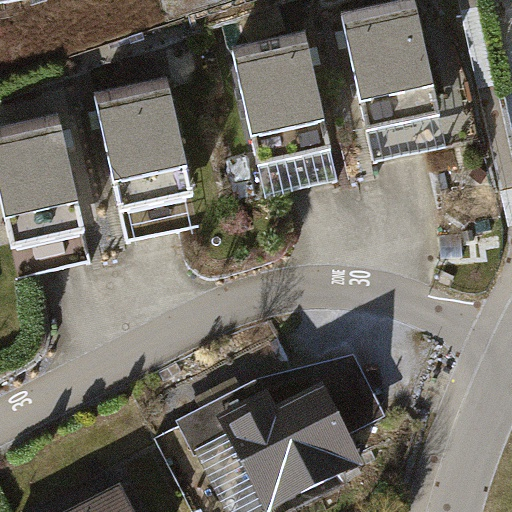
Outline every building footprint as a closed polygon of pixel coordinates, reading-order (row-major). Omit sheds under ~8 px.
[(415,6),(340,23),(371,164),(447,147),(415,6)] [(337,172),(304,30),(228,48),(261,190),(337,172)] [(202,226),(171,84),(94,101),(125,243),(202,226)] [(56,119),(0,131),(0,194),(17,274),(87,259),(56,119)] [(318,384),(224,434),(265,511),(277,511),(362,467),(318,384)] [(131,511),(119,486),(67,511),(131,511)]
